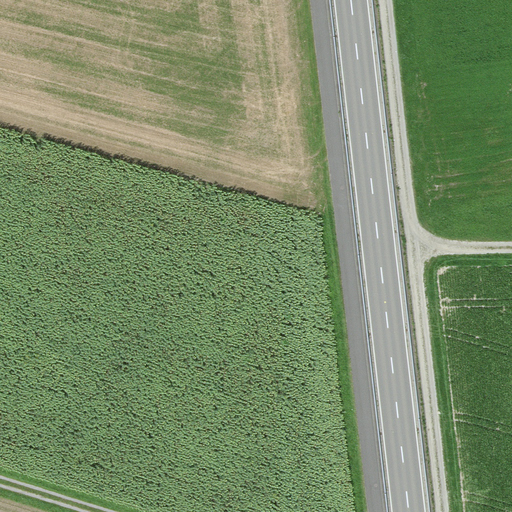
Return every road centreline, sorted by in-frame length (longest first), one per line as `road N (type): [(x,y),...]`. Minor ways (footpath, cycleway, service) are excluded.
road 1 (primary): [(352,0),(410,511)]
road 2 (track): [(386,0),(443,511)]
